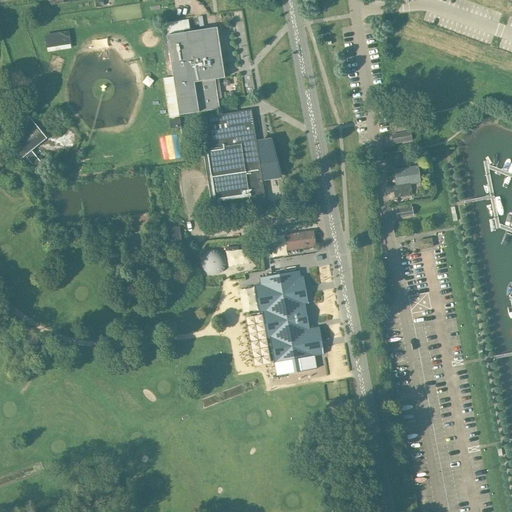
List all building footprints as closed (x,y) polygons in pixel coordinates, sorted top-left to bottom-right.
[(226,77),(219,26),(167,34),(179,116),(198,113),(220,110),(219,99),(221,99),(218,78),(226,77)] [(46,35),(48,48),(72,45),(70,32),(46,35)] [(251,111),(201,119),(206,149),(203,150),(213,211),(265,203),(261,178),(280,175),(272,145),(256,148),(251,111)] [(37,170),(43,165),(31,151),(47,139),(30,117),(17,146),(15,153),(20,160),(25,156),(37,170)] [(394,145),(412,142),(409,124),(397,126),(398,133),(407,131),(407,133),(392,136),(394,145)] [(394,199),(408,197),(407,191),(411,190),(410,184),(419,183),(417,167),(394,171),(396,186),(392,187),(394,199)] [(396,210),(397,218),(412,216),(411,208),(396,210)] [(165,229),(167,250),(182,248),(180,227),(165,229)] [(314,247),(312,232),(286,235),(288,250),(314,247)] [(432,238),(418,241),(420,249),(433,246),(432,238)] [(201,260),(201,264),(202,267),(204,270),(206,273),(209,274),(213,275),(216,275),(220,273),(222,271),(224,268),(226,265),(226,261),(225,258),(223,255),(220,252),(217,251),(214,250),(210,251),(207,252),(204,254),(202,257),(201,260)] [(299,271),(259,278),(270,337),(276,336),(280,355),(286,354),(287,360),(274,362),(277,376),(316,369),(314,356),(324,354),(322,347),(319,348),(316,328),(309,329),(305,304),(308,304),(307,296),(303,297),(299,271)]
